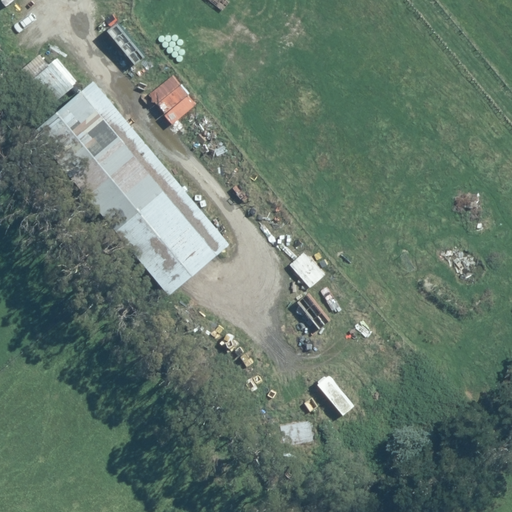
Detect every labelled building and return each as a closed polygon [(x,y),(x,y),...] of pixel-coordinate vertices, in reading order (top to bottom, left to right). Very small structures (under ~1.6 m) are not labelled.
[(75,78),(56,56),(23,85),(43,107),(75,78)] [(230,239),(96,75),(34,126),(168,290),(230,239)] [(368,268),(351,284),(372,307),(389,292),(368,268)] [(380,326),(358,346),(387,379),(410,359),(380,326)] [(327,370),(315,379),(341,414),(354,405),(327,370)]
